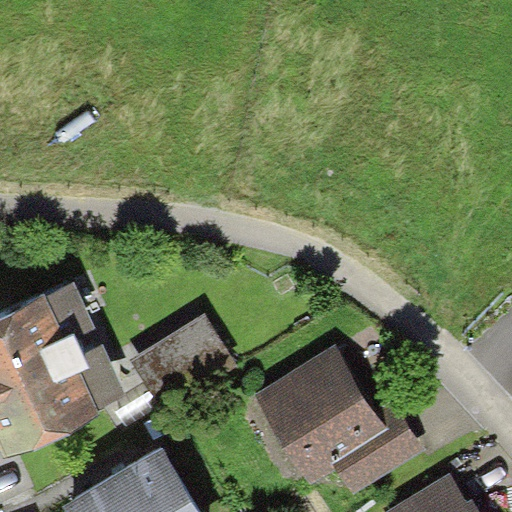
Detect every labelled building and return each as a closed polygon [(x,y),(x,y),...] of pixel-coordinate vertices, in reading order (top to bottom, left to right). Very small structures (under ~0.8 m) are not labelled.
[(47,283),(0,303),(0,429),(4,440),(98,399),(47,283)] [(206,316),(133,356),(160,404),(233,364),(206,316)] [(373,416),(333,348),(257,392),(308,477),(341,458),(353,480),(418,442),(395,403),(373,416)] [(204,511),(160,438),(68,493),(79,511),(204,511)] [(474,511),(450,472),(387,511),(474,511)]
